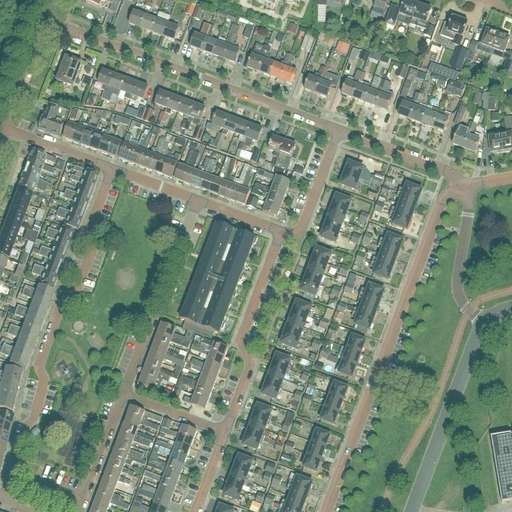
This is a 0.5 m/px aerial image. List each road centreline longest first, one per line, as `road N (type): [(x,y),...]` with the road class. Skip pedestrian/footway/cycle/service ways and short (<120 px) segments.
road 1 (residential): [(1,502),(43,382),(37,366),(63,296),(77,287),(111,169)]
road 2 (residential): [(325,511),(441,202),(462,187)]
road 3 (residential): [(338,131),(40,15)]
road 4 (residential): [(224,431),(249,367),(241,335),(280,233)]
road 5 (unclassified): [(410,511),(486,321)]
road 6 (residential): [(486,321),(467,309),(457,289),(468,215),(462,187)]
road 7 (residential): [(462,187),(446,171),(338,131)]
road 8 (residential): [(280,233),(301,227),(338,131)]
road 9 (residential): [(78,511),(122,395)]
